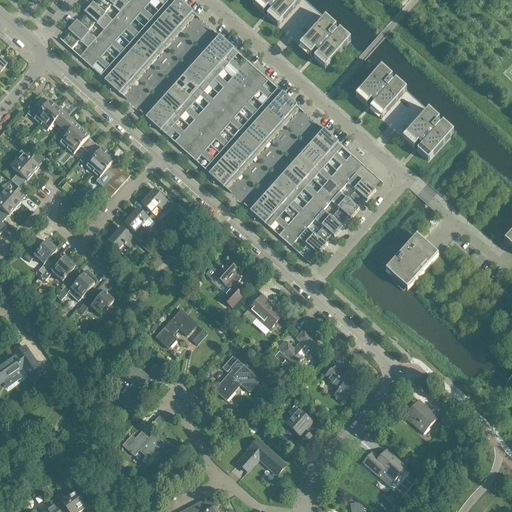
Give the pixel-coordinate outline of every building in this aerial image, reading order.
[(129,3),(124,0),(100,0),(95,6),(104,14),(111,6),(120,13),(129,3)] [(178,30),(159,13),(153,18),(144,10),(149,4),(144,0),(135,0),(132,4),(171,38),(178,30)] [(185,22),(160,0),(144,0),(149,4),(153,0),(156,0),(164,7),(159,13),(178,30),(185,22)] [(199,19),(177,0),(169,0),(168,2),(164,0),(160,0),(185,22),(192,14),(195,17),(199,20),(199,19)] [(253,5),(263,15),(264,14),(264,15),(268,10),(271,13),(267,17),(267,18),(278,27),(302,0),(256,0),(253,5)] [(113,22),(104,14),(95,6),(93,4),(84,14),(87,16),(79,24),(88,32),(95,24),(104,31),(113,22)] [(171,38),(132,4),(125,12),(135,20),(140,15),(149,23),(144,29),(164,46),(171,38)] [(164,46),(144,29),(139,35),(130,26),(135,20),(125,12),(118,20),(156,54),(164,46)] [(300,47),(311,57),(315,52),(318,55),(314,60),(325,70),(351,41),(350,41),(351,41),(340,31),(340,32),(340,31),(337,35),(333,32),(336,28),(326,19),(325,19),(300,47)] [(156,54),(118,20),(111,28),(121,37),(126,31),(135,39),(130,45),(149,62),(156,54)] [(96,40),(88,32),(79,24),(77,22),(68,32),(70,34),(63,42),(60,40),(60,41),(71,51),(79,42),(88,49),(96,40)] [(149,62),(130,45),(125,50),(116,42),(121,37),(111,28),(104,36),(142,70),(149,62)] [(211,31),(215,35),(217,37),(210,44),(249,79),(256,71),(247,62),(242,69),(233,61),(238,55),(212,31),(211,31)] [(142,70),(104,36),(96,44),(106,53),(111,47),(120,55),(115,61),(135,78),(142,70)] [(135,78),(115,61),(110,67),(101,58),(106,53),(96,44),(89,52),(128,86),(135,78)] [(238,73),(233,79),(242,87),(249,79),(210,44),(203,53),(224,71),(229,65),(238,73)] [(128,86),(89,52),(82,60),(91,69),(97,63),(106,71),(100,77),(127,101),(127,100),(123,97),(121,94),(128,86)] [(218,77),(224,71),(203,53),(196,61),(235,95),(242,87),(233,79),(227,85),(218,77)] [(223,89),(218,95),(227,103),(235,95),(196,61),(189,69),(209,87),(214,81),(223,89)] [(204,93),(209,87),(189,69),(181,77),(220,111),(227,103),(218,95),(212,101),(204,93)] [(356,97),(366,107),(367,107),(371,102),(374,105),(370,110),(381,120),(406,91),(396,81),(396,82),(395,81),(392,85),(389,82),(392,79),(392,78),(381,69),(378,72),(356,97)] [(303,113),(277,90),(272,96),(263,87),(268,81),(259,73),(251,81),(290,116),(297,108),(299,110),(303,113)] [(209,105),(203,111),(213,119),(220,111),(181,77),(174,85),(195,103),(200,97),(209,105)] [(290,116),(251,81),(244,89),(253,98),(258,92),(267,100),(262,106),(283,124),(290,116)] [(189,109),(195,103),(174,85),(167,93),(206,127),(213,119),(203,111),(198,117),(189,109)] [(283,124),(262,106),(257,112),(248,104),(253,98),(244,89),(237,97),(276,132),(283,124)] [(194,121),(189,127),(199,135),(206,127),(167,93),(160,101),(180,119),(185,113),(194,121)] [(34,121),(41,126),(57,108),(55,107),(55,108),(42,97),(35,106),(42,112),(34,121)] [(276,132),(237,97),(230,105),(239,114),(244,108),(253,116),(248,122),(268,140),(276,132)] [(175,125),(180,119),(160,101),(153,109),(191,143),(199,135),(189,127),(184,133),(175,125)] [(268,140),(248,122),(243,128),(234,120),(239,114),(230,105),(222,113),(261,148),(268,140)] [(58,109),(57,108),(41,126),(47,132),(55,124),(61,129),(69,121),(57,110),(58,109)] [(191,143),(153,109),(146,117),(143,115),(140,111),(139,112),(166,135),(171,129),(180,137),(175,144),(184,152),(191,143)] [(403,140),(414,149),(418,145),(421,148),(417,152),(417,153),(428,162),(451,137),(454,134),(453,134),(454,133),(443,124),(440,127),(436,124),(439,121),(429,111),(428,111),(403,139),(403,140)] [(261,148),(222,113),(215,121),(225,130),(230,124),(239,132),(234,138),(254,156),(261,148)] [(81,132),(69,121),(61,129),(68,135),(60,144),(67,150),(83,132),(82,131),(81,132)] [(254,156),(234,138),(228,144),(219,136),(225,130),(215,121),(208,129),(247,164),(254,156)] [(316,124),(316,125),(319,128),(322,130),(315,138),(353,173),(361,164),(351,156),(346,162),(337,154),(342,148),(316,124)] [(247,164),(208,129),(201,137),(210,146),(215,141),(224,149),(219,154),(240,172),(247,164)] [(84,133),(83,132),(67,150),(74,156),(81,147),(88,152),(95,144),(83,134),(84,133)] [(240,172),(219,154),(214,161),(205,153),(210,146),(201,137),(194,145),(232,180),(240,172)] [(342,167),(337,172),(346,181),(353,173),(315,138),(307,146),(328,164),(333,159),(342,167)] [(107,155),(95,144),(88,152),(94,158),(87,167),(93,173),(109,155),(108,154),(107,155)] [(232,180),(194,145),(186,154),(195,162),(201,156),(210,165),(205,171),(231,194),(228,190),(225,188),(232,180)] [(322,170),(328,164),(307,146),(300,154),(339,189),(346,181),(337,172),(331,178),(322,170)] [(22,153),(16,160),(32,175),(45,161),(37,153),(30,161),(22,153)] [(327,183),(322,188),(332,197),(339,189),(300,154),(293,162),(314,181),(318,175),(327,183)] [(110,156),(109,155),(93,173),(100,179),(101,178),(108,170),(114,176),(117,173),(122,168),(121,168),(109,157),(110,156)] [(32,175),(16,160),(10,167),(18,174),(12,182),(27,196),(20,189),(32,175)] [(308,187),(314,181),(293,162),(286,170),(324,205),(332,197),(322,188),(316,195),(308,187)] [(360,178),(367,170),(363,166),(355,175),(360,178)] [(122,168),(117,173),(126,181),(131,176),(122,168)] [(313,199),(308,204),(317,213),(324,205),(286,170),(278,178),(299,196),(304,191),(313,199)] [(364,182),(371,174),(367,170),(360,178),(364,182)] [(117,173),(113,177),(122,186),(126,181),(117,173)] [(368,186),(376,178),(371,174),(364,182),(368,186)] [(375,192),(373,190),(368,186),(364,182),(360,178),(355,175),(347,184),(355,192),(348,201),(357,208),(364,200),(367,202),(375,192)] [(113,177),(109,182),(118,190),(122,186),(113,177)] [(293,202),(299,196),(278,178),(271,186),(310,221),(317,213),(308,204),(302,210),(293,202)] [(380,182),(376,178),(368,186),(373,190),(380,182)] [(4,188),(0,192),(0,196),(15,210),(27,196),(12,182),(11,182),(19,188),(12,196),(4,188)] [(109,182),(105,187),(114,195),(118,190),(109,182)] [(298,215),(293,221),(303,229),(310,221),(271,186),(264,194),(285,213),(290,207),(298,215)] [(105,187),(101,191),(110,200),(114,195),(105,187)] [(101,191),(96,196),(106,204),(110,200),(101,191)] [(142,205),(152,214),(158,208),(164,213),(171,206),(155,191),(142,205)] [(350,220),(359,210),(357,208),(348,201),(339,193),(330,203),(339,211),(332,219),(340,226),(348,218),(350,220)] [(279,219),(285,213),(264,194),(257,202),(296,237),(303,229),(293,221),(288,227),(279,219)] [(15,210),(0,196),(0,208),(0,209),(0,221),(2,224),(15,210)] [(296,237),(257,202),(250,210),(247,208),(244,205),(243,205),(270,229),(275,223),(284,231),(279,237),(288,245),(296,237)] [(189,214),(179,205),(175,209),(185,218),(189,214)] [(154,225),(148,219),(138,210),(125,224),(135,233),(141,226),(147,232),(154,225)] [(334,238),(343,228),(340,226),(332,219),(323,211),(314,221),(323,229),(316,237),(324,244),(332,236),(334,238)] [(168,229),(152,214),(148,219),(154,225),(164,234),(168,229)] [(131,251),(137,243),(121,229),(108,243),(118,252),(124,245),(131,251)] [(168,229),(164,234),(168,237),(172,232),(168,229)] [(318,256),(327,246),(324,244),(316,237),(307,229),(298,239),(307,246),(299,255),(310,265),(308,262),(316,254),(318,256)] [(423,242),(417,237),(389,268),(386,272),(407,291),(410,287),(438,256),(423,242)] [(34,247),(24,258),(30,263),(35,258),(44,266),(39,272),(42,275),(52,265),(48,261),(57,251),(48,242),(39,252),(34,247)] [(155,251),(146,242),(142,247),(151,256),(155,251)] [(42,275),(40,278),(45,282),(53,274),(63,283),(76,268),(66,258),(56,269),(52,265),(42,275)] [(229,289),(242,275),(227,261),(214,276),(229,289)] [(69,284),(56,298),(61,302),(68,294),(78,303),(82,300),(95,285),(84,275),(73,288),(69,284)] [(233,288),(222,300),(228,305),(233,310),(244,297),(239,293),(233,288)] [(101,317),(104,313),(114,302),(105,293),(95,304),(89,299),(78,311),(83,315),(90,307),(101,317)] [(270,331),(283,316),(270,304),(271,304),(263,296),(244,317),(252,324),(257,319),(270,331)] [(38,310),(31,315),(35,321),(42,316),(38,310)] [(181,311),(156,339),(168,350),(177,341),(172,337),(178,330),(187,338),(197,326),(181,311)] [(234,323),(240,315),(237,311),(230,319),(234,323)] [(197,347),(208,335),(202,331),(192,342),(197,347)] [(280,353),(275,358),(282,364),(287,359),(297,368),(305,359),(303,358),(309,351),(316,357),(324,348),(304,331),(296,340),(301,343),(295,350),(288,344),(280,353)] [(0,384),(3,382),(3,383),(11,377),(10,376),(22,368),(29,377),(32,382),(33,382),(33,383),(36,386),(47,379),(44,375),(40,369),(25,348),(14,356),(15,357),(0,367),(0,384)] [(227,373),(237,362),(233,358),(222,369),(227,373)] [(230,375),(215,392),(225,400),(226,402),(228,400),(241,386),(250,393),(260,382),(243,367),(237,362),(230,370),(232,372),(230,375)] [(133,385),(119,400),(119,401),(130,412),(145,395),(141,392),(151,381),(135,366),(125,377),(133,385)] [(150,371),(160,381),(165,375),(155,366),(150,371)] [(334,396),(339,400),(343,404),(352,393),(349,390),(358,379),(349,370),(344,376),(334,367),(325,378),(339,391),(334,396)] [(423,435),(438,419),(419,401),(404,418),(423,435)] [(298,410),(285,425),(300,438),(294,444),(301,450),(309,441),(303,435),(314,424),(298,410)] [(449,410),(448,411),(440,420),(455,434),(464,424),(449,410)] [(123,447),(127,450),(135,457),(140,452),(151,462),(165,445),(154,435),(149,440),(142,434),(136,440),(132,437),(123,447)] [(277,476),(286,467),(257,441),(249,451),(250,452),(238,465),(248,473),(260,460),(277,476)] [(372,455),(363,464),(389,488),(406,469),(386,452),(378,461),(372,455)] [(406,465),(410,460),(406,456),(402,461),(406,465)] [(145,488),(147,483),(141,480),(138,485),(145,488)] [(409,504),(425,486),(420,481),(404,499),(409,504)] [(60,496),(51,503),(57,511),(61,511),(66,509),(68,511),(81,511),(86,509),(75,492),(63,500),(60,496)] [(209,511),(212,510),(207,500),(201,502),(206,511),(209,511)] [(206,511),(201,502),(196,505),(199,511),(206,511)] [(364,511),(363,502),(351,504),(351,511),(364,511)] [(40,511),(37,511),(57,511),(51,503),(54,507),(46,511),(40,511)]
